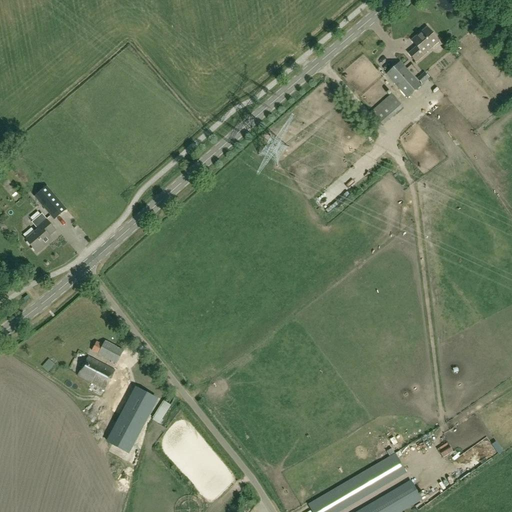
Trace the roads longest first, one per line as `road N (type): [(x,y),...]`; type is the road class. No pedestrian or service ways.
road 1 (tertiary): [(83,269),(393,0)]
road 2 (unclassified): [(83,269),(272,511)]
